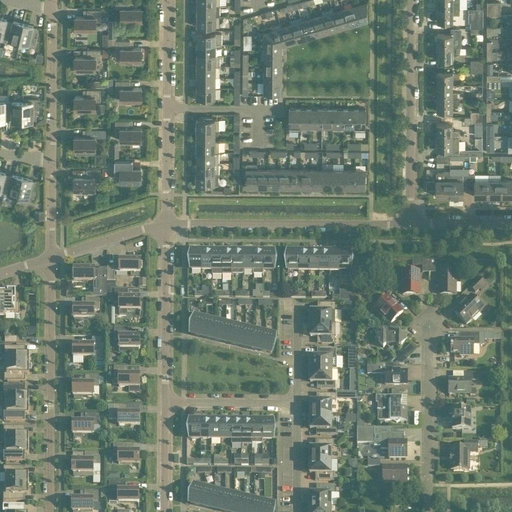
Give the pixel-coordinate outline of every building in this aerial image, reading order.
[(116,0),(116,8),(121,8),(121,20),(142,21),(142,8),(134,8),(130,8),(130,0),(116,0)] [(436,0),(437,8),(459,8),(459,0),(436,0)] [(367,2),(354,6),(356,15),(359,23),(367,20),(367,2)] [(197,5),(197,16),(220,16),(220,5),(209,5),(197,5)] [(354,6),(343,9),(348,26),(359,23),(356,15),(354,6)] [(75,16),(75,29),(96,29),(96,21),(101,21),(101,20),(108,20),(108,7),(101,7),(101,9),(87,9),(87,13),(84,13),(84,16),(75,16)] [(437,8),(437,21),(453,21),(453,15),(459,15),(459,8),(437,8)] [(332,9),(322,12),(323,15),(328,32),(338,29),(333,12),(332,9)] [(343,9),(333,12),(338,29),(348,26),(343,9)] [(323,15),(312,18),(317,35),(328,32),(323,15)] [(0,40),(5,42),(10,21),(6,20),(6,18),(3,18),(0,16),(0,40)] [(197,16),(197,27),(220,27),(220,16),(197,16)] [(301,18),(291,21),(291,24),(296,41),(307,38),(302,21),(301,18)] [(312,18),(302,21),(307,38),(317,35),(312,18)] [(10,21),(5,42),(18,45),(19,42),(23,22),(17,21),(14,20),(13,22),(10,21)] [(23,22),(19,42),(33,45),(33,44),(35,44),(36,38),(34,37),(37,28),(33,27),(33,25),(30,24),(23,22)] [(280,23),(260,29),(264,32),(282,45),(286,44),(281,27),(280,23)] [(291,24),(281,27),(286,44),(296,41),(291,24)] [(437,34),(437,47),(459,47),(459,30),(451,30),(451,34),(437,34)] [(264,33),(259,33),(259,50),(260,50),(264,50),(282,50),(282,45),(264,32),(264,33)] [(197,33),(197,44),(213,44),(215,44),(221,44),(222,33),(216,33),(197,33)] [(116,40),(116,52),(121,52),(121,60),(133,61),(133,64),(140,64),(140,61),(141,61),(141,58),(143,58),(143,51),(141,51),(142,48),(129,48),(129,41),(116,40)] [(197,44),(197,55),(215,55),(219,55),(221,55),(221,44),(215,44),(213,44),(197,44)] [(437,47),(437,60),(453,60),(453,53),(459,53),(459,47),(437,47)] [(73,59),(73,66),(75,66),(75,69),(77,69),(77,73),(83,73),(83,69),(96,69),(96,61),(101,61),(101,49),(87,49),(87,53),(84,53),(84,56),(75,56),(75,59),(73,59)] [(260,50),(260,60),(264,61),(282,61),(282,50),(264,50),(260,50)] [(37,53),(35,61),(42,63),(43,55),(37,53)] [(197,55),(197,66),(207,66),(215,66),(219,66),(219,55),(215,55),(197,55)] [(264,61),(264,71),(277,71),(282,71),(282,61),(264,61)] [(197,66),(197,77),(202,77),(215,77),(215,66),(207,66),(197,66)] [(264,71),(264,82),(271,82),(282,82),(282,71),(277,71),(264,71)] [(437,72),(436,85),(452,85),(452,78),(459,78),(459,72),(437,72)] [(197,77),(197,87),(215,88),(215,77),(202,77),(197,77)] [(115,80),(115,92),(120,92),(120,100),(132,100),(132,104),(139,104),(140,101),(141,101),(141,88),(129,88),(129,80),(115,80)] [(264,82),(264,93),(282,93),(282,82),(271,82),(264,82)] [(436,85),(436,98),(459,98),(459,92),(452,92),(452,85),(436,85)] [(197,87),(196,99),(199,99),(199,102),(212,102),(212,99),(215,99),(215,88),(197,87)] [(75,96),(74,109),(76,109),(76,113),(83,113),(83,109),(95,109),(95,101),(100,101),(101,89),(87,89),(87,96),(75,96)] [(23,101),(22,121),(29,121),(29,119),(36,119),(37,109),(39,109),(39,102),(37,102),(37,98),(23,98),(23,101)] [(436,98),(436,111),(452,111),(452,104),(459,104),(459,98),(436,98)] [(0,101),(0,120),(1,121),(1,119),(9,119),(9,101),(0,101)] [(9,101),(9,119),(16,119),(16,121),(22,121),(23,101),(9,101)] [(289,112),(289,130),(300,130),(300,126),(300,112),(300,108),(289,108),(289,112)] [(300,112),(300,126),(311,126),(311,112),(311,108),(300,108),(300,112)] [(311,112),(311,126),(322,126),(322,112),(322,108),(311,108),(311,112)] [(322,112),(322,126),(333,127),(333,112),(333,108),(322,108),(322,112)] [(333,127),(333,131),(344,131),(344,127),(344,112),(344,108),(343,108),(333,108),(333,112),(333,127)] [(344,112),(344,127),(354,127),(354,112),(354,108),(344,108),(344,112)] [(354,127),(354,131),(365,131),(366,112),(366,108),(354,108),(354,112),(354,127)] [(196,119),(196,130),(215,130),(219,130),(219,119),(212,119),(212,116),(199,116),(199,119),(196,119)] [(115,120),(115,132),(120,132),(120,140),(132,140),(132,146),(140,146),(140,141),(141,141),(141,128),(133,128),(129,128),(129,121),(115,120)] [(436,123),(436,136),(459,136),(459,130),(452,130),(452,123),(442,123),(436,123)] [(74,136),(74,149),(76,149),(76,153),(94,153),(94,149),(95,149),(95,137),(100,137),(100,129),(86,129),(86,136),(74,136)] [(196,130),(196,141),(215,141),(215,130),(196,130)] [(436,136),(436,149),(441,149),(441,151),(441,155),(450,155),(469,155),(482,155),(482,149),(459,149),(459,136),(436,136)] [(196,141),(196,152),(219,152),(219,141),(215,141),(196,141)] [(109,142),(109,154),(118,155),(119,143),(109,142)] [(196,152),(196,163),(219,163),(219,152),(196,152)] [(115,160),(115,172),(120,172),(120,180),(121,180),(121,184),(139,184),(139,181),(141,181),(141,168),(132,168),(132,164),(129,164),(129,160),(115,160)] [(196,163),(196,173),(218,174),(219,163),(196,163)] [(246,164),(245,187),(257,187),(257,169),(257,165),(246,164)] [(72,179),(72,186),(74,186),(74,189),(76,189),(76,193),(94,193),(94,189),(95,189),(95,181),(100,181),(100,169),(86,169),(86,173),(83,173),(83,176),(74,176),(74,179),(72,179)] [(257,169),(257,187),(268,187),(268,169),(257,169)] [(268,169),(268,187),(278,188),(279,169),(268,169)] [(279,169),(278,188),(289,188),(289,177),(289,169),(279,169)] [(289,177),(289,188),(300,188),(300,169),(289,169),(289,177)] [(300,169),(300,188),(311,188),(311,185),(311,169),(300,169)] [(311,185),(311,188),(322,188),(322,169),(311,169),(311,185)] [(322,169),(322,188),(333,188),(332,169),(322,169)] [(332,169),(333,188),(343,188),(343,169),(332,169)] [(343,169),(343,188),(354,188),(354,187),(354,169),(343,169)] [(354,187),(354,188),(365,188),(366,170),(354,169),(354,187)] [(0,170),(0,191),(4,192),(9,175),(2,173),(2,171),(0,170)] [(436,191),(436,197),(450,197),(450,174),(450,171),(442,171),(442,173),(436,173),(436,191)] [(196,173),(196,185),(199,185),(199,188),(211,188),(211,185),(214,185),(218,185),(218,174),(196,173)] [(4,192),(4,195),(17,198),(23,176),(13,174),(12,175),(9,175),(4,192)] [(450,174),(450,197),(462,196),(463,188),(469,188),(469,174),(450,174)] [(469,174),(469,188),(475,188),(474,196),(488,196),(488,180),(475,180),(475,174),(469,174)] [(23,176),(17,198),(31,202),(32,198),(34,198),(35,192),(33,191),(36,181),(32,180),(32,178),(23,176)] [(426,180),(426,189),(435,189),(435,180),(426,180)] [(488,180),(488,196),(501,196),(501,180),(500,180),(488,180)] [(511,180),(501,180),(501,196),(511,196),(511,180)] [(191,251),(191,270),(202,270),(202,251),(203,251),(203,249),(196,249),(196,251),(191,251)] [(202,251),(202,270),(212,270),(212,251),(213,251),(213,249),(206,249),(206,251),(203,251),(202,251)] [(212,270),(212,276),(222,276),(222,251),(223,251),(223,249),(216,249),(216,251),(213,251),(212,251),(212,270)] [(222,251),(222,276),(232,276),(232,275),(232,249),(226,249),(226,251),(223,251),(222,251)] [(232,249),(232,275),(243,275),(243,271),(242,271),(243,251),(242,251),(238,251),(238,249),(232,249)] [(242,249),(242,251),(243,251),(242,271),(243,271),(253,271),(253,251),(252,251),(249,251),(249,249),(242,249)] [(252,249),(252,251),(253,251),(253,271),(253,274),(263,274),(263,271),(263,252),(262,251),(259,251),(259,249),(253,249),(252,249)] [(262,250),(262,251),(263,252),(263,271),(274,271),(274,252),(269,252),(269,250),(262,250)] [(288,252),(287,271),(298,271),(298,252),(299,252),(299,250),(292,250),(292,252),(288,252)] [(298,252),(298,271),(309,271),(309,252),(309,250),(303,250),(303,252),(299,252),(298,252)] [(309,252),(309,271),(319,271),(319,250),(313,250),(313,252),(309,252)] [(319,250),(319,271),(329,271),(329,252),(328,252),(325,252),(325,250),(319,250)] [(328,250),(328,252),(329,252),(329,271),(339,271),(339,252),(338,252),(335,252),(335,250),(328,250)] [(338,250),(338,252),(339,252),(339,271),(339,277),(350,277),(350,252),(345,252),(345,250),(338,250)] [(107,269),(107,282),(114,282),(114,273),(119,273),(131,273),(131,276),(138,276),(138,273),(140,273),(140,270),(142,270),(142,263),(140,263),(140,260),(119,260),(119,268),(107,268),(107,269)] [(72,272),(72,279),(73,279),(73,282),(94,282),(99,282),(99,291),(99,297),(107,297),(107,291),(107,282),(107,269),(99,269),(99,270),(94,270),(94,269),(74,269),(74,272),(72,272)] [(403,272),(403,296),(419,296),(419,272),(403,272)] [(440,272),(439,296),(456,296),(456,273),(440,272)] [(480,278),(470,288),(476,294),(480,289),(485,284),(480,278)] [(114,290),(114,304),(119,304),(119,310),(119,315),(126,315),(126,310),(140,311),(140,298),(128,297),(128,290),(114,290)] [(5,292),(5,317),(5,315),(19,315),(19,303),(15,303),(15,291),(7,291),(7,293),(5,292)] [(471,297),(454,314),(466,326),(483,309),(471,297)] [(387,298),(375,310),(390,326),(403,313),(387,298)] [(71,309),(71,316),(73,316),(73,319),(75,319),(75,323),(82,323),(82,319),(94,319),(94,311),(99,311),(99,299),(85,299),(85,306),(73,306),(73,309),(71,309)] [(310,311),(310,324),(335,324),(335,304),(321,304),(321,311),(310,311)] [(195,316),(190,335),(201,337),(202,330),(203,328),(205,319),(195,316)] [(202,330),(201,337),(211,339),(213,330),(215,321),(205,319),(203,328),(202,330)] [(213,330),(211,339),(221,342),(225,324),(215,321),(213,330)] [(225,324),(221,342),(231,344),(233,333),(235,326),(225,324)] [(310,324),(310,337),(317,337),(321,337),(321,345),(335,345),(335,324),(310,324)] [(233,333),(231,344),(241,347),(243,338),(244,334),(245,328),(235,326),(233,333)] [(243,338),(241,347),(251,349),(255,331),(245,328),(244,334),(243,338)] [(114,329),(114,341),(119,341),(119,349),(119,352),(138,353),(138,349),(140,349),(140,336),(128,336),(128,329),(114,329)] [(381,336),(375,341),(383,350),(386,347),(396,347),(399,350),(407,341),(399,333),(399,330),(375,330),(381,336)] [(255,331),(251,349),(261,351),(262,345),(265,333),(255,331)] [(262,345),(261,351),(271,354),(275,335),(265,333),(262,345)] [(451,342),(451,355),(460,355),(460,357),(473,357),(473,347),(479,347),(479,345),(485,345),(485,340),(485,335),(464,335),(464,342),(451,342)] [(73,345),(73,358),(103,358),(103,339),(92,339),(92,345),(73,345)] [(4,347),(4,364),(6,364),(16,364),(29,364),(29,353),(25,353),(25,347),(4,347)] [(308,363),(308,369),(331,370),(336,370),(336,357),(335,357),(335,350),(320,349),(320,355),(318,357),(310,357),(310,363),(308,363)] [(4,374),(4,381),(25,381),(25,375),(29,375),(29,364),(16,364),(6,364),(6,374),(4,374)] [(367,366),(367,376),(385,376),(385,386),(407,386),(407,372),(399,372),(393,372),(393,366),(387,366),(376,366),(367,366)] [(114,367),(114,379),(119,379),(119,387),(129,387),(139,387),(140,375),(139,375),(127,374),(127,368),(127,367),(114,367)] [(308,369),(308,376),(310,376),(310,382),(318,382),(320,384),(320,390),(335,390),(335,382),(331,382),(331,370),(308,369)] [(449,380),(449,395),(470,395),(470,397),(476,397),(476,391),(470,391),(471,382),(476,382),(476,374),(464,374),(464,380),(449,380)] [(73,383),(73,396),(75,396),(75,400),(81,400),(81,396),(94,396),(94,388),(99,388),(99,376),(85,376),(85,380),(82,380),(82,383),(73,383)] [(4,387),(4,394),(6,394),(6,404),(16,404),(29,404),(29,393),(25,393),(25,387),(4,387)] [(308,408),(308,415),(322,415),(331,415),(331,402),(336,402),(336,400),(336,394),(320,394),(320,401),(310,401),(310,408),(308,408)] [(376,397),(376,405),(380,405),(380,411),(378,411),(378,422),(407,423),(407,409),(401,409),(401,398),(399,398),(392,397),(376,397)] [(4,404),(4,421),(25,421),(25,415),(29,415),(29,404),(16,404),(6,404),(4,404)] [(108,406),(108,420),(118,420),(118,426),(139,426),(139,413),(127,413),(127,406),(108,406)] [(452,423),(452,432),(471,432),(471,410),(452,410),(452,418),(454,418),(454,423),(452,423)] [(73,422),(73,435),(74,435),(74,438),(81,438),(81,435),(93,435),(94,427),(99,427),(99,415),(85,415),(85,418),(82,418),(82,422),(73,422)] [(308,415),(308,422),(310,422),(310,429),(320,429),(320,436),(337,436),(337,429),(331,428),(331,415),(322,415),(308,415)] [(190,420),(190,439),(201,440),(201,418),(195,418),(195,420),(190,420)] [(201,418),(201,440),(211,440),(211,418),(205,418),(205,420),(202,420),(202,418),(201,418)] [(211,418),(211,440),(221,440),(221,418),(215,418),(215,420),(212,420),(212,418),(211,418)] [(221,418),(221,440),(231,440),(231,418),(225,418),(225,420),(222,420),(222,418),(221,418)] [(231,440),(231,445),(241,445),(242,418),(241,418),(241,420),(237,420),(237,418),(231,418),(231,440)] [(242,418),(241,445),(252,445),(252,444),(252,419),(251,419),(251,421),(248,421),(248,419),(242,418)] [(252,419),(252,444),(262,444),(262,419),(261,419),(261,421),(258,421),(258,419),(252,419)] [(262,419),(262,444),(263,444),(263,440),(273,440),(273,421),(268,421),(268,419),(262,419)] [(4,427),(4,434),(6,434),(6,444),(9,444),(28,444),(28,433),(25,433),(25,427),(4,427)] [(357,438),(357,445),(373,445),(373,447),(380,447),(380,451),(389,451),(389,459),(407,459),(407,443),(404,443),(404,436),(380,436),(373,436),(373,428),(357,428),(357,438)] [(310,448),(309,461),(331,461),(331,448),(334,448),(334,440),(319,440),(319,446),(317,448),(310,448)] [(451,449),(451,471),(469,471),(469,453),(478,453),(478,443),(464,443),(464,449),(451,449)] [(3,454),(3,461),(25,461),(25,455),(28,455),(28,444),(9,444),(6,444),(6,454),(3,454)] [(113,444),(113,456),(118,456),(118,464),(139,465),(139,452),(130,452),(130,448),(127,448),(127,445),(113,444)] [(72,460),(72,473),(74,473),(74,477),(93,477),(93,465),(98,465),(98,453),(85,453),(84,460),(72,460)] [(309,461),(309,474),(317,474),(318,475),(318,481),(334,481),(334,473),(331,473),(331,461),(309,461)] [(348,461),(348,465),(352,469),(356,469),(356,461),(348,461)] [(3,483),(3,484),(4,484),(28,484),(28,473),(24,473),(25,467),(3,467),(3,474),(6,474),(6,484),(3,483)] [(383,468),(383,484),(407,484),(407,468),(383,468)] [(109,483),(109,503),(139,503),(139,490),(126,490),(126,483),(109,483)] [(3,484),(3,501),(24,501),(24,495),(28,495),(28,484),(4,484),(3,484)] [(309,493),(309,506),(331,506),(331,494),(335,494),(335,485),(319,485),(319,493),(309,493)] [(194,486),(189,504),(200,506),(204,488),(194,486)] [(204,488),(200,506),(210,509),(214,490),(204,488)] [(214,490),(210,509),(220,511),(224,493),(214,490)] [(70,502),(70,509),(72,509),(72,511),(74,511),(73,511),(80,511),(81,511),(93,511),(93,504),(98,504),(98,492),(84,492),(84,495),(81,495),(81,499),(72,499),(72,502),(70,502)] [(224,493),(220,511),(224,511),(230,511),(234,495),(224,493)] [(234,495),(230,511),(240,511),(244,497),(234,495)] [(244,497),(240,511),(251,511),(254,500),(244,497)] [(254,500),(251,511),(261,511),(264,502),(254,500)] [(264,502),(261,511),(272,511),(274,505),(264,502)]
